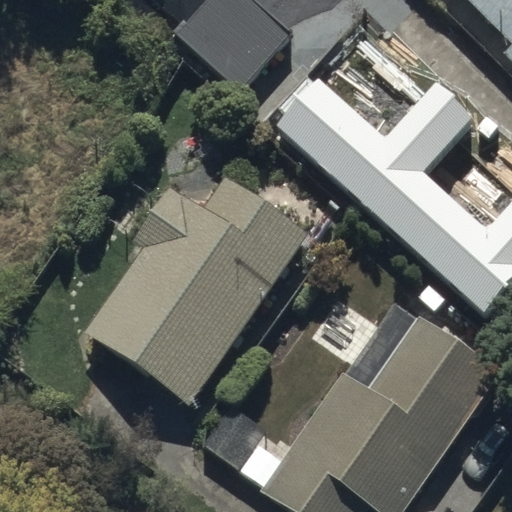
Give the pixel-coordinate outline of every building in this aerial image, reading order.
[(300,38),(269,14),(252,0),(152,0),(185,28),(174,41),(245,102),(300,38)] [(511,62),(511,0),(462,0),(511,46),(511,56),(509,59),(511,62)] [(0,193),(89,135),(75,115),(101,98),(67,46),(44,61),(11,11),(0,17),(0,193)] [(317,78),(274,125),(487,319),(511,292),(511,199),(485,229),(422,172),(474,116),(437,83),(385,139),(317,78)] [(89,338),(194,410),(310,241),(228,184),(207,215),(175,192),(137,246),(147,254),(89,338)] [(264,497),(285,511),(370,511),(372,510),(374,511),(411,511),(502,378),(420,322),(414,331),(392,316),(349,380),(345,378),(264,497)]
